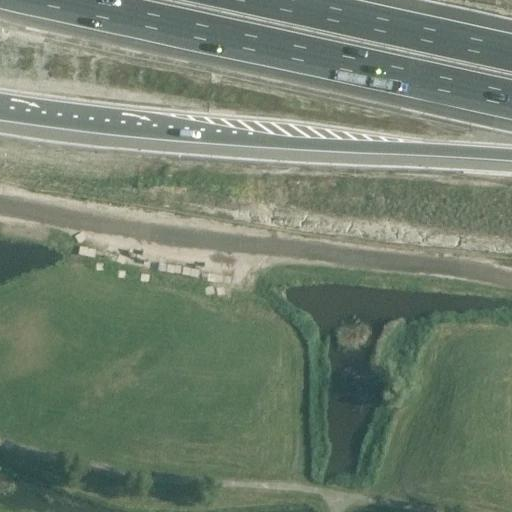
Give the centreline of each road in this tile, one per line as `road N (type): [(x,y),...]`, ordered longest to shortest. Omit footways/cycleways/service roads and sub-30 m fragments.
road 1 (motorway): [(0,110),(235,140),(511,160)]
road 2 (motorway): [(61,0),(511,92)]
